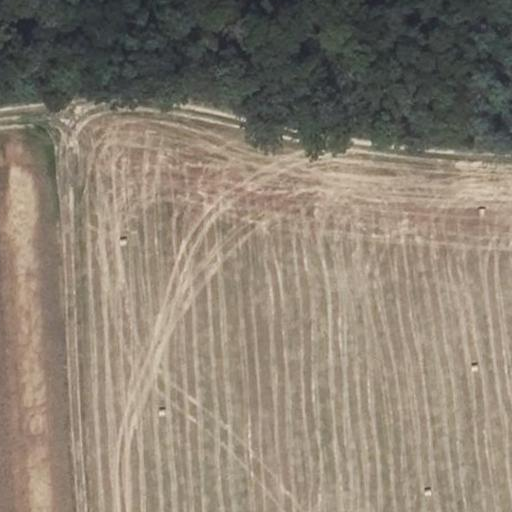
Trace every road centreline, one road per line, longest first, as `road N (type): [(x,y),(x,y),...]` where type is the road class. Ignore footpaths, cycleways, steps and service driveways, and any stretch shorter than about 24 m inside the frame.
road 1 (track): [(511,161),(298,134),(172,108),(85,100),(0,110)]
road 2 (track): [(85,100),(72,209),(89,511)]
